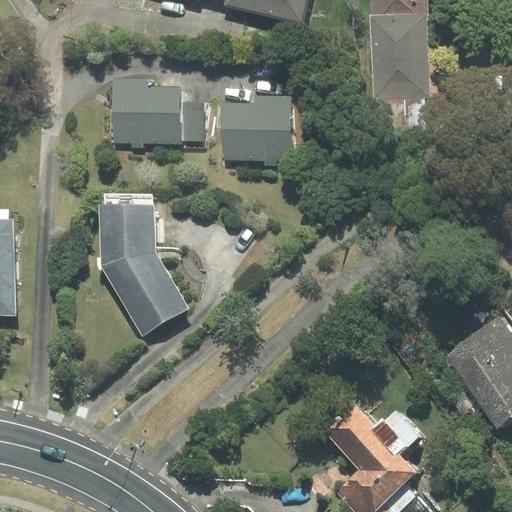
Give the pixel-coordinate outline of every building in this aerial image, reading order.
[(225,0),(224,6),(302,23),(307,0),(225,0)] [(370,0),(371,16),(426,14),(428,14),(427,0),(370,0)] [(426,14),(371,16),(374,99),(381,99),(425,97),(429,97),(426,14)] [(143,143),(180,143),(180,87),(150,87),(150,80),(114,80),(114,142),(132,143),(132,148),(143,148),(143,143)] [(276,161),(292,160),(291,96),(255,97),(255,104),(224,104),(224,160),(263,160),(263,166),(276,166),(276,161)] [(427,132),(425,97),(381,99),(382,134),(427,132)] [(204,102),(182,103),(183,141),(204,141),(204,102)] [(155,252),(154,204),(152,204),(152,194),(105,195),(105,206),(100,206),(101,266),(142,336),(188,308),(155,252)] [(0,313),(14,314),(14,218),(9,218),(9,208),(0,207),(0,313)] [(511,333),(500,317),(446,355),(498,427),(511,417),(511,333)] [(354,406),(326,431),(361,469),(336,492),(354,511),(426,511),(430,509),(405,482),(415,472),(399,454),(418,437),(395,411),(375,430),(354,406)]
